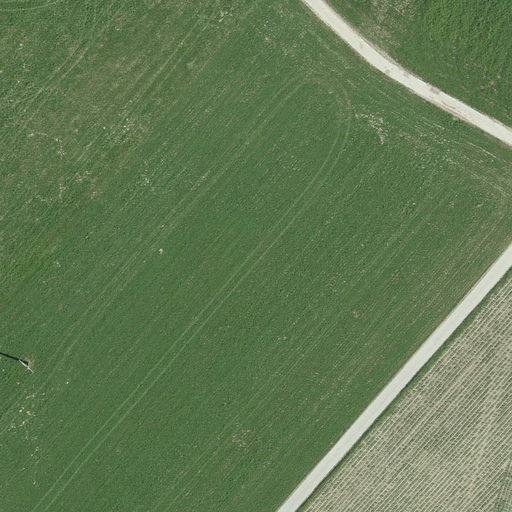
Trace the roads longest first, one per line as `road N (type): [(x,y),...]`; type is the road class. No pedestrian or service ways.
road 1 (track): [(284,511),(511,256)]
road 2 (track): [(305,0),(382,70),(511,143)]
